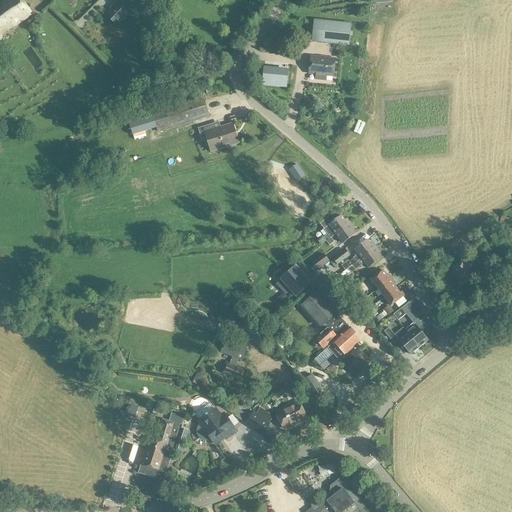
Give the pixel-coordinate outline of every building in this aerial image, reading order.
[(0,34),(33,14),(24,0),(8,0),(0,5),(0,34)] [(105,15),(118,28),(132,13),(119,0),(105,15)] [(351,25),(328,22),(316,21),(313,41),(325,42),(349,45),(351,25)] [(270,65),(275,57),(270,54),(265,62),(270,65)] [(334,76),(336,60),(312,57),(310,74),(334,76)] [(262,85),(286,88),(288,73),(264,70),(262,85)] [(128,119),(133,136),(157,128),(158,134),(211,117),(203,95),(128,119)] [(200,136),(206,134),(211,152),(239,144),(233,124),(221,127),(219,122),(198,128),(200,136)] [(298,164),(289,170),(297,182),(306,176),(298,164)] [(332,238),(336,235),(351,224),(348,220),(346,221),(342,216),(336,220),(332,215),(320,224),(328,235),(329,234),(332,238)] [(508,219),(502,217),(500,224),(506,226),(508,219)] [(354,227),(351,224),(336,235),(343,244),(356,234),(352,229),(354,227)] [(472,233),(460,239),(461,240),(459,241),(459,242),(450,247),(454,254),(455,256),(458,254),(457,252),(465,248),(466,249),(477,244),(472,233)] [(355,258),(358,262),(377,248),(374,244),(372,245),(368,240),(355,250),(359,255),(354,258),(355,258)] [(403,244),(411,255),(414,252),(407,242),(403,244)] [(361,267),(366,263),(369,268),(382,259),(378,253),(380,252),(377,248),(358,262),(361,266),(361,267)] [(335,259),(339,265),(349,257),(350,256),(346,250),(345,251),(335,259)] [(330,262),(329,261),(324,254),(312,263),(318,272),(330,262)] [(452,269),(459,282),(461,280),(464,285),(475,280),(469,270),(471,269),(467,261),(452,269)] [(361,266),(358,262),(353,266),(348,269),(351,274),(356,270),(361,266)] [(496,265),(502,277),(508,274),(501,262),(496,265)] [(291,272),(286,267),(276,276),(283,284),(284,282),(296,296),(311,284),(296,267),(291,272)] [(378,289),(392,279),(389,275),(388,276),(384,271),(372,280),(378,289)] [(348,277),(335,286),(342,295),(355,286),(348,277)] [(378,289),(385,298),(397,288),(393,284),(395,283),(392,279),(378,289)] [(397,288),(385,298),(392,307),(405,296),(402,292),(401,293),(397,288)] [(321,327),(336,314),(336,313),(318,293),(303,306),(321,327)] [(369,302),(364,295),(355,302),(360,309),(369,302)] [(234,324),(237,305),(228,304),(225,322),(234,324)] [(384,312),(386,316),(387,317),(393,311),(389,306),(383,311),(384,312)] [(416,326),(419,330),(423,326),(406,306),(401,310),(413,323),(416,326)] [(350,329),(336,314),(321,327),(326,332),(329,329),(336,337),(338,339),(350,329)] [(424,326),(434,324),(432,317),(422,319),(424,326)] [(255,319),(244,326),(260,349),(271,341),(255,319)] [(405,330),(407,333),(420,348),(428,341),(419,330),(416,326),(413,323),(405,330)] [(411,355),(420,348),(407,333),(399,340),(389,328),(384,332),(400,351),(404,347),(411,355)] [(316,341),(323,349),(336,337),(329,329),(326,332),(316,341)] [(335,343),(329,348),(339,360),(345,355),(346,355),(361,341),(350,329),(338,339),(334,343),(335,343)] [(236,367),(239,360),(242,361),(246,349),(226,341),(222,353),(233,357),(230,364),(227,362),(223,373),(241,380),(245,370),(236,367)] [(352,352),(346,357),(350,362),(356,357),(352,352)] [(328,359),(332,365),(338,361),(334,355),(328,359)] [(304,382),(317,402),(326,396),(313,376),(304,382)] [(190,399),(194,408),(202,405),(199,396),(190,399)] [(135,419),(140,407),(130,404),(126,414),(135,419)] [(284,429),(306,418),(300,405),(278,416),(284,429)] [(210,440),(212,439),(215,445),(225,438),(226,439),(237,432),(225,414),(220,417),(215,410),(208,415),(207,414),(206,415),(206,416),(199,421),(202,424),(200,426),(198,428),(198,430),(197,432),(197,433),(198,436),(199,437),(200,439),(202,440),(204,441),(206,441),(208,441),(210,440)] [(185,417),(173,413),(171,418),(183,422),(185,417)] [(254,413),(246,424),(262,435),(269,424),(254,413)] [(142,465),(160,471),(166,450),(172,452),(173,446),(168,445),(171,434),(177,435),(180,425),(163,420),(160,431),(159,431),(156,441),(150,439),(142,465)] [(181,429),(174,450),(183,453),(189,431),(181,429)] [(376,511),(375,511),(373,511),(361,496),(361,493),(349,478),(340,477),(329,486),(328,495),(331,499),(328,501),(327,500),(314,510),(313,509),(309,511),(376,511)]
